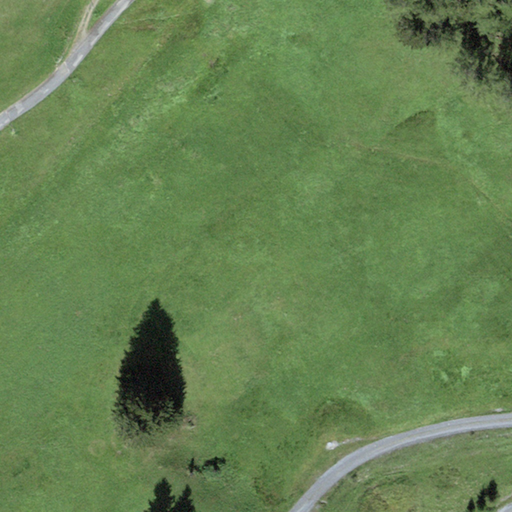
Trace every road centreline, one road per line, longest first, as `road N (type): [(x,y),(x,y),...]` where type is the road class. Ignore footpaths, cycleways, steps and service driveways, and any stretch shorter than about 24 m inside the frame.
road 1 (track): [(306,511),(361,462),(511,429)]
road 2 (track): [(122,0),(62,73),(0,124)]
